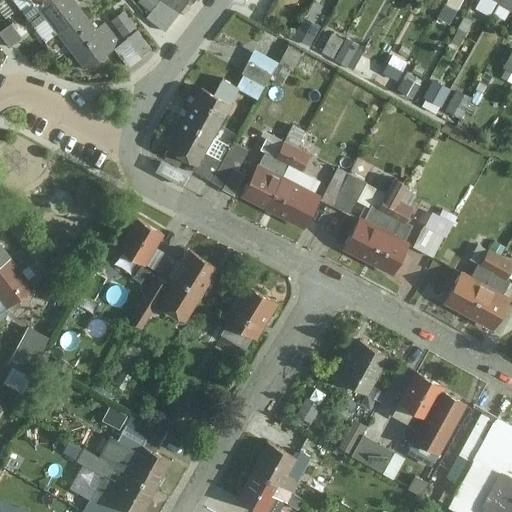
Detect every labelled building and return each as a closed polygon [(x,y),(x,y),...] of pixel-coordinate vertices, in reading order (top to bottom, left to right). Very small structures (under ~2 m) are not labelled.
[(84,13),(74,0),(42,0),(35,6),(22,15),(32,27),(45,19),(56,34),(84,13)] [(182,0),(163,0),(148,21),(166,35),(188,4),(182,0)] [(511,0),(497,0),(496,4),(511,13),(511,0)] [(113,18),(129,37),(117,47),(132,65),(155,45),(125,9),(113,18)] [(96,28),(84,13),(56,34),(85,71),(121,44),(105,22),(96,28)] [(469,38),(475,17),(466,14),(460,35),(469,38)] [(26,34),(16,21),(2,31),(13,45),(26,34)] [(325,53),(359,66),(367,45),(334,32),(325,53)] [(420,76),(410,72),(415,61),(398,53),(385,82),(411,94),(420,76)] [(511,55),(503,74),(511,78),(511,55)] [(201,92),(227,106),(235,92),(208,78),(201,92)] [(444,105),(454,87),(436,78),(426,96),(444,105)] [(450,108),(466,116),(475,96),(459,88),(450,108)] [(185,121),(215,137),(230,108),(227,106),(201,92),(185,121)] [(185,121),(165,159),(194,175),(204,158),(215,137),(185,121)] [(240,195),(265,207),(277,181),(286,166),(262,154),(240,195)] [(220,166),(204,158),(194,175),(211,184),(220,166)] [(341,193),(412,218),(417,204),(405,200),(412,180),(400,176),(395,189),(338,169),(330,192),(340,196),(341,193)] [(265,207),(303,225),(315,199),(277,181),(265,207)] [(343,250),(367,261),(390,217),(370,206),(362,220),(360,219),(343,250)] [(457,217),(437,206),(416,245),(436,256),(457,217)] [(409,227),(390,217),(367,261),(390,273),(407,243),(402,241),(409,227)] [(116,249),(145,265),(163,235),(134,218),(116,249)] [(0,265),(10,258),(0,245),(0,265)] [(185,324),(217,268),(187,250),(167,285),(154,307),(185,324)] [(33,289),(10,258),(0,265),(0,301),(7,309),(33,289)] [(465,317),(491,272),(476,264),(469,277),(459,272),(442,303),(465,317)] [(491,272),(465,317),(490,330),(508,299),(500,295),(508,282),(491,272)] [(154,307),(167,285),(156,279),(129,322),(140,329),(154,307)] [(252,338),(257,341),(278,305),(245,285),(223,321),(228,324),(219,337),(244,352),(252,338)] [(31,374),(50,336),(28,324),(8,362),(12,364),(28,373),(31,374)] [(364,397),(387,356),(359,340),(336,381),(364,397)] [(19,390),(28,373),(12,364),(3,382),(9,385),(18,389),(19,390)] [(442,387),(415,373),(396,406),(422,419),(409,441),(437,456),(465,405),(440,391),(442,387)] [(18,389),(9,385),(3,397),(11,401),(18,389)] [(189,433),(207,403),(181,387),(163,417),(189,433)] [(314,422),(325,402),(310,395),(300,414),(314,422)] [(147,441),(143,447),(156,454),(167,433),(132,414),(124,428),(147,441)] [(358,417),(339,444),(350,452),(369,425),(358,417)] [(476,461),(511,481),(511,428),(498,421),(476,461)] [(155,490),(171,462),(156,454),(143,447),(139,454),(111,438),(98,459),(155,490)] [(393,456),(363,438),(350,459),(381,477),(393,456)] [(265,443),(249,470),(291,493),(298,481),(286,475),(295,460),(265,443)] [(128,511),(142,511),(155,490),(98,459),(82,450),(76,461),(92,470),(103,477),(94,493),(125,510),(128,511)] [(511,511),(511,481),(476,461),(449,511),(450,511),(511,511)] [(291,493),(249,470),(235,497),(261,511),(266,511),(273,500),(284,505),(291,493)] [(84,511),(123,511),(125,510),(94,493),(84,511)] [(0,499),(0,511),(28,511),(30,510),(0,499)]
